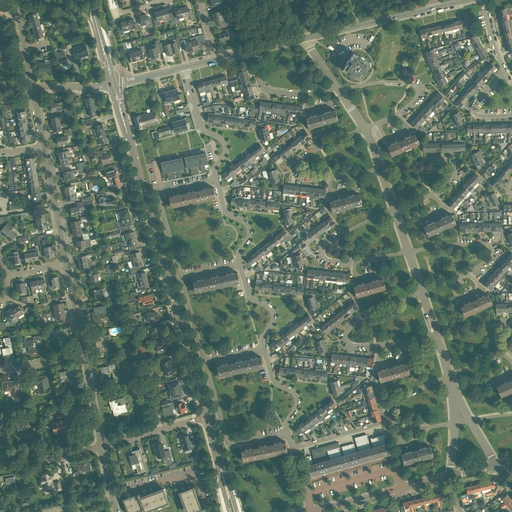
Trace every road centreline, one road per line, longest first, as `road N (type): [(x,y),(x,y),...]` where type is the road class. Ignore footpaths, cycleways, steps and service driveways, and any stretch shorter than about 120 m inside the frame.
road 1 (secondary): [(206,416),(139,179)]
road 2 (residential): [(436,335),(346,341),(350,328),(421,292)]
road 3 (residential): [(408,252),(355,260),(321,254),(329,241),(394,210)]
road 4 (residential): [(421,292),(483,263),(489,248),(408,252)]
road 5 (tertiary): [(307,38),(467,0)]
road 6 (residential): [(380,169),(299,172),(301,159),(363,128)]
road 7 (residential): [(363,128),(395,115),(417,89),(386,81),(337,87)]
road 8 (residential): [(394,210),(430,194),(454,169),(380,169)]
road 9 (residential): [(180,276),(158,196),(216,180)]
road 10 (residential): [(216,180),(224,146),(201,127),(185,67)]
road 11 (residential): [(66,264),(43,146)]
